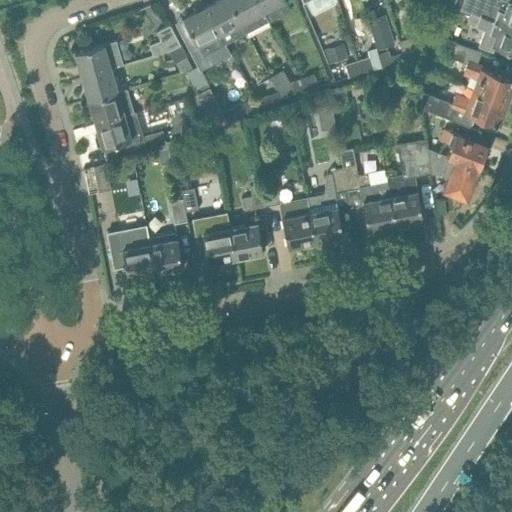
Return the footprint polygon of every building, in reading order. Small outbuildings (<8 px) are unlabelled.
[(230,0),(215,0),(205,5),(225,43),(246,31),(230,0)] [(258,0),(230,0),(246,31),(268,20),(258,0)] [(280,0),(258,0),(268,20),(269,20),(263,9),(280,0)] [(511,0),(484,0),(479,13),(481,14),(511,25),(511,0)] [(271,18),(291,9),(288,2),(268,11),(271,18)] [(205,5),(183,17),(197,43),(203,54),(225,43),(205,5)] [(471,11),(467,21),(477,25),(484,28),(478,44),(492,50),(494,45),(504,48),(511,51),(511,25),(481,14),(471,11)] [(377,16),(366,19),(377,50),(388,46),(377,16)] [(180,43),(179,41),(170,24),(156,31),(160,39),(149,44),(152,54),(168,49),(180,43)] [(111,67),(120,64),(123,63),(116,39),(75,51),(82,75),(111,67)] [(324,49),(329,63),(349,56),(344,42),(324,49)] [(180,43),(168,49),(174,61),(186,55),(180,43)] [(511,90),(511,76),(476,63),(481,51),(457,43),(452,57),(467,63),(465,70),(480,76),(475,88),(508,101),(511,90)] [(401,66),(396,52),(390,54),(388,49),(377,52),(384,71),(401,66)] [(411,62),(407,49),(396,52),(401,66),(411,62)] [(348,75),(374,67),(370,55),(344,62),(348,75)] [(193,68),(186,71),(196,93),(209,86),(198,65),(196,66),(193,68)] [(117,90),(111,67),(82,75),(88,98),(117,90)] [(305,90),(302,78),(302,77),(290,81),(283,68),(270,75),(284,102),(283,97),(305,90)] [(305,90),(318,86),(313,73),(302,77),(302,78),(305,90)] [(284,102),(270,75),(277,90),(253,98),(260,110),(285,103),(284,102)] [(209,86),(196,93),(193,95),(203,129),(227,121),(209,86)] [(117,90),(88,98),(95,121),(133,110),(127,87),(117,90)] [(422,106),(455,119),(459,108),(499,124),(508,101),(475,88),(471,99),(455,93),(452,101),(420,89),(422,106)] [(260,110),(253,98),(240,102),(243,115),(260,110)] [(136,110),(133,110),(95,121),(98,132),(95,136),(97,144),(102,145),(102,146),(114,142),(118,157),(147,147),(136,110)] [(447,154),(428,147),(428,148),(478,167),(479,168),(488,145),(476,140),(480,131),(465,126),(462,135),(445,128),(441,137),(452,142),(447,154)] [(428,148),(428,147),(426,136),(396,142),(402,172),(386,175),(396,224),(398,226),(411,224),(411,221),(423,219),(414,175),(431,172),(432,172),(428,148)] [(359,186),(364,210),(368,230),(381,227),(382,229),(393,227),(393,225),(396,224),(386,175),(387,179),(370,183),(368,171),(357,173),(352,146),(340,149),(347,188),(359,186)] [(466,197),(478,167),(428,148),(432,172),(440,173),(448,176),(444,188),(466,197)] [(343,235),(339,215),(334,191),(347,188),(340,149),(339,149),(342,165),(329,168),(330,171),(326,172),(323,191),(307,195),(315,240),(343,235)] [(105,161),(93,165),(98,190),(111,188),(105,161)] [(93,165),(83,172),(88,192),(98,190),(93,165)] [(262,181),(267,204),(279,202),(279,201),(280,201),(275,178),(262,181)] [(267,204),(262,181),(249,184),(251,194),(241,196),(244,209),(267,204)] [(194,185),(180,188),(182,197),(184,210),(198,207),(196,194),(194,185)] [(307,195),(306,195),(306,196),(280,201),(279,201),(279,202),(288,246),(300,243),(302,246),(314,243),(315,240),(307,195)] [(182,197),(169,200),(173,223),(186,220),(184,210),(182,197)] [(208,216),(192,220),(195,235),(203,233),(204,242),(208,261),(235,256),(229,226),(227,213),(208,216)] [(263,251),(259,231),(256,214),(244,217),(245,223),(229,226),(235,256),(239,255),(240,257),(250,255),(250,253),(263,251)] [(146,223),(106,231),(113,268),(126,265),(128,277),(140,275),(142,277),(153,275),(154,272),(155,272),(148,235),(146,223)] [(176,230),(148,235),(155,272),(157,271),(158,274),(170,272),(171,269),(183,266),(179,247),(177,236),(176,230)]
